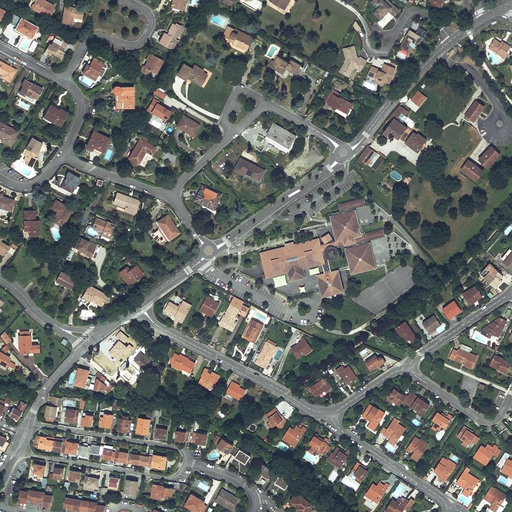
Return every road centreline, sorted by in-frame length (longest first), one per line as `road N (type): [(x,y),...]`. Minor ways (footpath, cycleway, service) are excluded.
road 1 (residential): [(155,324),(328,414)]
road 2 (residential): [(20,450),(169,478),(185,462)]
road 3 (residential): [(185,462),(176,447),(28,421)]
road 4 (residential): [(343,153),(451,39)]
road 5 (residential): [(63,81),(89,39),(143,40),(149,15),(126,0)]
road 6 (residential): [(328,414),(449,511)]
road 7 (residential): [(226,242),(339,164),(343,153)]
road 8 (residential): [(343,153),(226,242)]
road 9 (residential): [(410,368),(486,421),(511,393)]
road 10 (residential): [(511,292),(410,368)]
